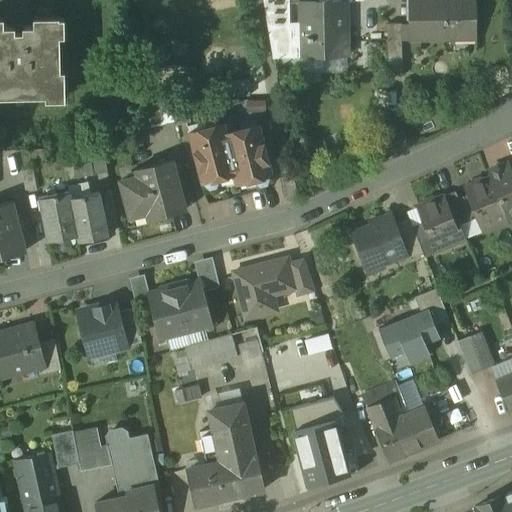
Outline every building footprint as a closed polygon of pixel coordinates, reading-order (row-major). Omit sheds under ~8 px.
[(289,4),(289,0),(263,0),(273,58),(305,57),(305,23),(301,23),(301,3),(289,4)] [(338,0),(319,1),(301,1),(301,3),(301,23),(305,23),(305,57),(347,56),(345,7),(345,6),(344,4),(343,3),(342,1),(340,1),(338,0)] [(474,0),(444,0),(409,1),(410,40),(475,39),(474,0)] [(34,25),(3,26),(3,17),(0,17),(0,96),(45,95),(45,99),(63,98),(63,95),(65,94),(64,69),(60,70),(59,34),(63,33),(63,18),(59,18),(59,16),(34,17),(34,25)] [(402,76),(401,24),(387,25),(388,76),(402,76)] [(248,81),(223,81),(224,96),(249,95),(248,81)] [(185,100),(169,102),(174,122),(190,122),(185,100)] [(169,102),(139,102),(140,131),(174,122),(169,102)] [(223,123),(189,132),(202,183),(204,183),(209,188),(216,186),(218,179),(234,175),(235,175),(224,133),(225,133),(223,123)] [(225,133),(224,133),(235,175),(234,175),(237,185),(255,180),(260,185),(266,183),(268,176),(270,176),(257,125),(225,133)] [(103,149),(89,152),(94,175),(107,172),(103,149)] [(171,160),(136,169),(137,177),(122,181),(131,216),(147,212),(149,219),(184,210),(171,160)] [(511,173),(508,163),(487,171),(490,179),(506,219),(511,217),(511,173)] [(31,170),(22,172),(26,193),(36,191),(31,170)] [(490,179),(484,181),(480,180),(473,182),(472,186),(466,189),(471,201),(478,218),(481,227),(493,223),(493,224),(499,227),(508,223),(506,219),(490,179)] [(68,192),(39,198),(48,242),(77,236),(70,198),(68,192)] [(99,192),(70,198),(77,236),(78,242),(108,236),(99,192)] [(455,192),(443,196),(452,218),(457,217),(460,225),(468,222),(461,205),(455,192)] [(442,198),(436,200),(432,198),(425,201),(424,205),(418,207),(424,222),(436,252),(437,252),(466,240),(460,225),(457,217),(452,218),(443,196),(442,196),(442,198)] [(13,201),(0,204),(0,257),(24,252),(18,229),(20,229),(13,201)] [(471,201),(461,205),(468,222),(478,218),(471,201)] [(392,216),(351,232),(364,268),(378,262),(380,266),(407,256),(407,255),(396,225),(392,216)] [(410,220),(396,225),(407,255),(407,256),(408,259),(423,253),(412,227),(410,220)] [(424,222),(412,227),(423,253),(424,257),(437,252),(436,252),(424,222)] [(286,258),(228,271),(239,321),(275,313),(271,298),(294,292),(286,258)] [(211,259),(195,263),(199,281),(216,276),(211,259)] [(143,276),(130,279),(134,298),(148,294),(143,276)] [(216,276),(199,281),(202,292),(219,287),(216,276)] [(199,281),(174,288),(186,334),(205,329),(211,327),(202,292),(199,281)] [(174,288),(148,294),(151,305),(160,340),(166,339),(186,334),(174,288)] [(148,294),(134,298),(136,309),(151,305),(148,294)] [(115,303),(78,312),(86,344),(95,342),(98,353),(125,347),(117,313),(115,303)] [(134,308),(117,313),(125,347),(141,342),(134,308)] [(428,309),(378,329),(389,357),(404,352),(409,363),(429,355),(425,343),(436,339),(430,326),(434,324),(428,309)] [(289,317),(254,326),(262,353),(263,353),(267,369),(266,369),(276,407),(285,404),(285,403),(295,400),(297,407),(325,399),(310,342),(296,345),(289,317)] [(33,324),(0,332),(0,373),(1,378),(37,368),(44,367),(38,343),(33,324)] [(205,329),(186,334),(189,346),(208,341),(205,329)] [(479,332),(457,341),(471,374),(493,365),(479,332)] [(186,334),(166,339),(170,351),(184,347),(189,346),(186,334)] [(189,346),(184,347),(188,356),(191,369),(237,356),(231,334),(208,341),(189,346)] [(54,339),(38,343),(44,367),(37,368),(39,376),(60,370),(54,339)] [(191,369),(188,356),(174,360),(178,373),(191,369)] [(511,373),(495,380),(508,411),(511,409),(511,373)] [(409,414),(396,382),(390,385),(402,417),(409,414)] [(201,385),(176,390),(178,401),(203,396),(201,385)] [(390,385),(363,396),(388,459),(437,439),(425,408),(409,414),(402,417),(390,385)] [(206,397),(209,410),(242,402),(239,389),(206,397)] [(297,407),(289,409),(295,431),(293,431),(306,484),(348,473),(348,472),(357,470),(343,418),(333,397),(325,399),(297,407)] [(242,402),(209,410),(213,428),(200,431),(205,458),(219,455),(220,461),(187,468),(195,504),(264,489),(256,452),(255,453),(244,402),(242,402)] [(72,429),(51,434),(58,467),(79,462),(75,447),(75,446),(72,429)] [(121,429),(110,432),(107,436),(108,444),(128,440),(126,432),(121,429)] [(128,440),(108,444),(108,445),(112,459),(144,452),(153,490),(154,490),(154,492),(158,491),(146,436),(128,440)] [(99,442),(75,446),(75,447),(79,462),(80,471),(104,466),(100,446),(99,442)] [(108,445),(100,446),(104,466),(113,465),(112,459),(108,445)] [(144,452),(112,459),(113,465),(120,497),(95,503),(96,511),(158,511),(154,492),(154,490),(153,490),(144,452)] [(38,464),(17,469),(20,483),(41,478),(38,464)] [(20,483),(26,511),(62,511),(54,475),(41,478),(20,483)] [(511,511),(511,492),(501,496),(474,507),(475,511),(511,511)]
